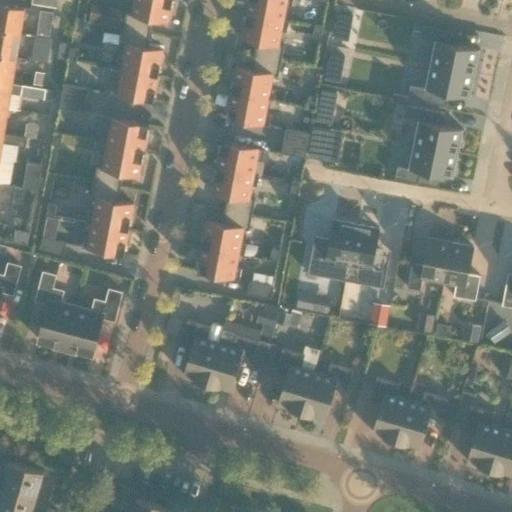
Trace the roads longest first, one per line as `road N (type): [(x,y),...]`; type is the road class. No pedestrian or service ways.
road 1 (residential): [(121,402),(209,0)]
road 2 (residential): [(121,402),(363,477)]
road 3 (residential): [(489,204),(323,173)]
road 4 (residential): [(511,34),(354,6)]
road 5 (residential): [(363,477),(483,511)]
road 6 (residential): [(0,373),(121,402)]
road 7 (residential): [(489,204),(511,86)]
